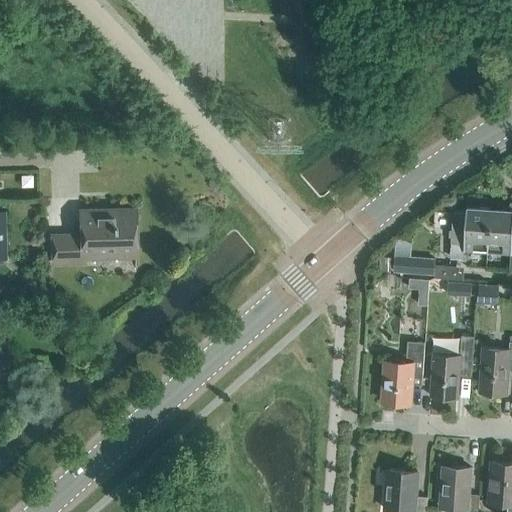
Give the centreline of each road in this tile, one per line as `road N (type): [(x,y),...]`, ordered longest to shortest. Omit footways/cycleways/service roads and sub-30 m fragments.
road 1 (tertiary): [(39,511),(323,261)]
road 2 (unclassified): [(323,261),(80,0)]
road 3 (tertiary): [(323,261),(511,123)]
road 4 (residential): [(511,430),(389,422)]
